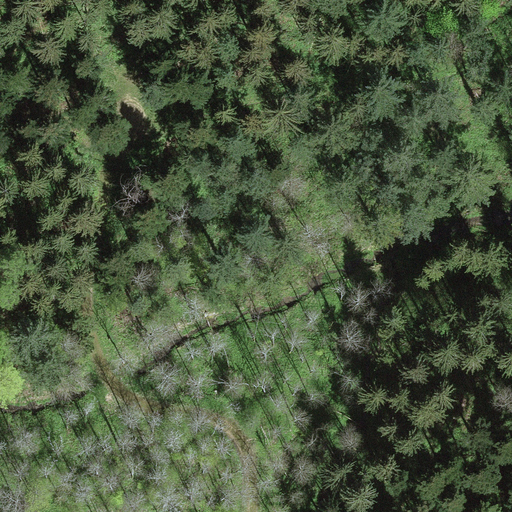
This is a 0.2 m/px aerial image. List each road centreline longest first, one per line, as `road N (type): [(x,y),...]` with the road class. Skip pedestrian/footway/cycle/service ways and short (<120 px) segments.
road 1 (track): [(253,511),(250,462),(236,427),(113,394),(89,306),(107,167),(145,70),(173,33),(248,0)]
road 2 (track): [(122,129),(210,102),(427,76),(511,55)]
